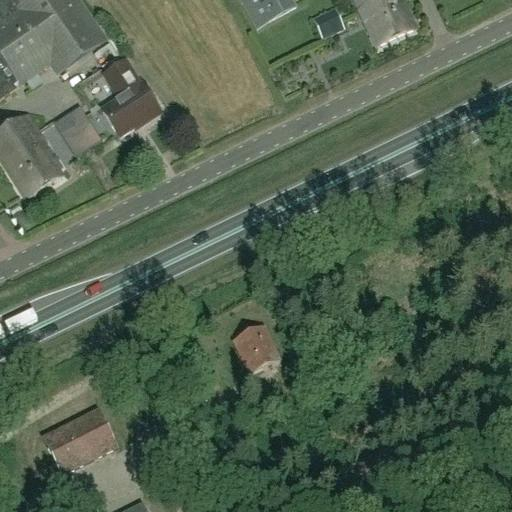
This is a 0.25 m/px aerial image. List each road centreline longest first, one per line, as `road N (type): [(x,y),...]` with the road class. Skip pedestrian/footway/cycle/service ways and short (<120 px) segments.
road 1 (trunk): [(0,345),(511,97)]
road 2 (unclassified): [(0,271),(511,27)]
